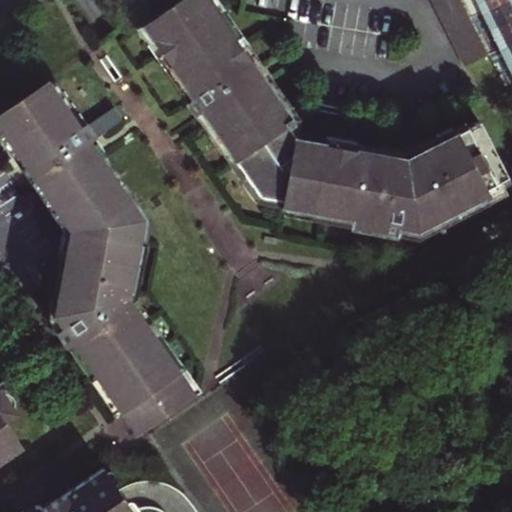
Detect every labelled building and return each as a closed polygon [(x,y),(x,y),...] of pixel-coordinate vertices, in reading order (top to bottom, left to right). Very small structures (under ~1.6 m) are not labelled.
[(211,12),(201,0),(179,0),(141,26),(189,96),(184,100),(197,118),(205,129),(210,125),(258,194),(296,201),(310,204),(308,209),(362,220),(360,226),(368,227),(396,233),(398,226),(416,229),(510,181),(478,118),(403,156),(295,137),(288,126),(293,122),(281,102),(215,9),(211,12)] [(473,16),(465,0),(437,0),(468,63),(491,52),(483,35),(473,16)] [(465,0),(473,16),(506,0),(465,0)] [(483,35),(511,20),(511,0),(506,0),(473,16),(483,35)] [(492,53),(511,43),(511,20),(483,35),(491,52),(492,53)] [(502,73),(510,69),(511,67),(511,43),(492,53),(502,73)] [(127,404),(143,426),(147,423),(195,391),(129,296),(132,267),(126,265),(134,216),(123,200),(129,196),(98,153),(105,148),(101,143),(84,119),(78,123),(47,79),(0,111),(0,127),(31,171),(70,226),(59,283),(54,312),(59,318),(52,322),(58,331),(66,342),(72,337),(121,407),(127,404)] [(267,351),(263,345),(243,359),(245,363),(247,366),(267,351)] [(0,460),(24,443),(8,419),(20,411),(1,384),(0,382),(0,460)] [(134,511),(127,500),(121,492),(117,486),(103,465),(57,497),(34,511),(25,511),(24,510),(20,511),(134,511)]
